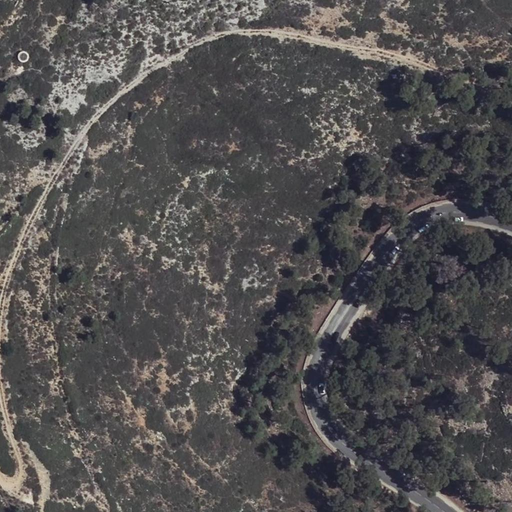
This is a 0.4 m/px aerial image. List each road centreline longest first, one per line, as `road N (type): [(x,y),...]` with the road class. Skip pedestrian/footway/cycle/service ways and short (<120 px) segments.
road 1 (track): [(511,106),(382,55),(248,32),(201,39),(149,69),(86,124),(50,177),(0,301)]
road 2 (primary): [(437,511),(339,440),(315,394),(319,350),(387,237),(408,221),(433,209),(471,209),(511,222)]
